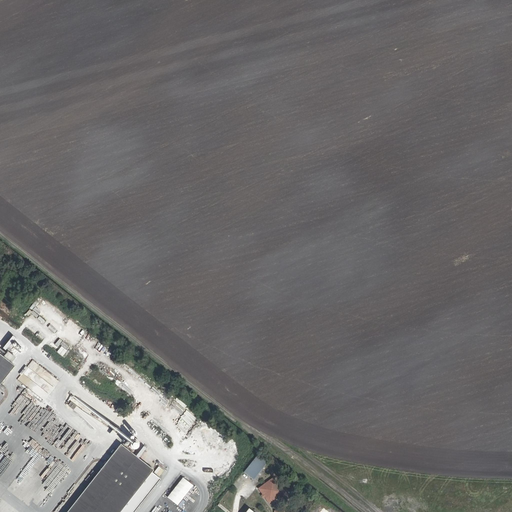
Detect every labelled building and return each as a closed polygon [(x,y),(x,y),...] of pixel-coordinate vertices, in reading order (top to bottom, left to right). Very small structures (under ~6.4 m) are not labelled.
[(62,346),(58,352),(63,356),(68,350),(62,346)] [(0,381),(13,366),(0,355),(0,381)] [(0,381),(0,387),(16,368),(13,366),(0,381)] [(69,511),(122,511),(153,473),(155,470),(122,445),(69,511)] [(255,481),(270,462),(260,454),(245,473),(255,481)] [(136,511),(162,480),(153,473),(122,511),(136,511)] [(184,476),(168,497),(179,505),(194,484),(184,476)] [(285,492),(274,477),(259,488),(270,503),(285,492)]
